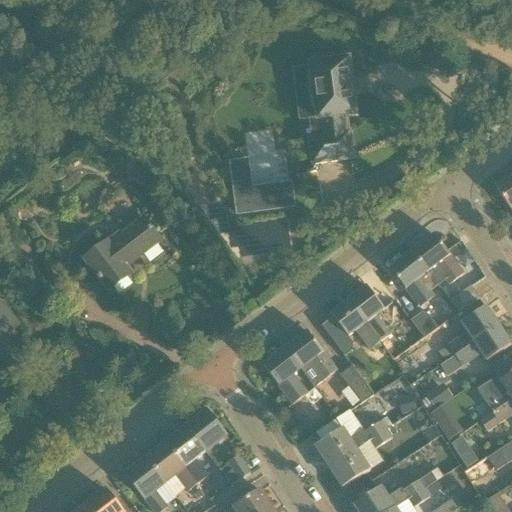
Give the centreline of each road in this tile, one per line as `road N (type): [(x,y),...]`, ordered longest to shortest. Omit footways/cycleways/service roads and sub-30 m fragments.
road 1 (residential): [(217,366),(447,186)]
road 2 (residential): [(27,511),(217,366)]
road 3 (track): [(344,0),(511,64)]
road 4 (residential): [(311,511),(217,366)]
